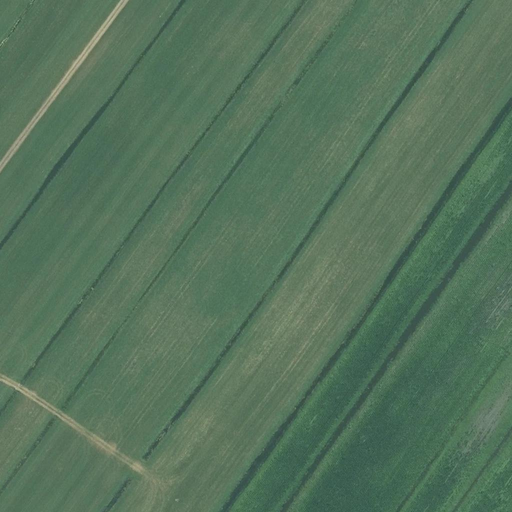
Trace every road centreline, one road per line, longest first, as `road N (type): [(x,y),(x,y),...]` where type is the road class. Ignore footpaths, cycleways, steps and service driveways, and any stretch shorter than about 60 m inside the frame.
road 1 (track): [(0,168),(125,0)]
road 2 (track): [(143,470),(0,378)]
